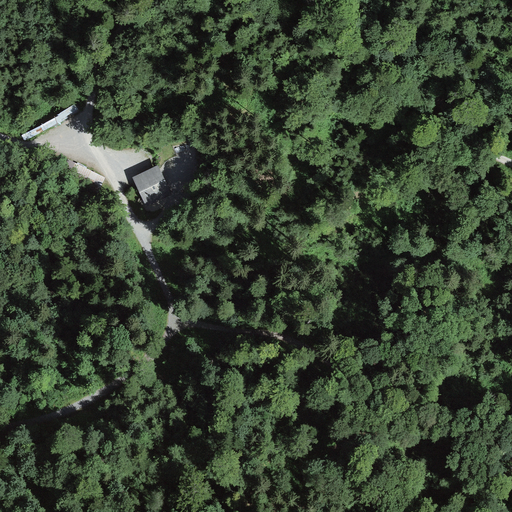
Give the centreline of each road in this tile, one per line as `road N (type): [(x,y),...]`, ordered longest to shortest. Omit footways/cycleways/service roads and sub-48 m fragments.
road 1 (track): [(85,136),(117,182),(178,319),(320,355),(341,376),(353,406),(348,457),(373,511)]
road 2 (track): [(511,163),(475,141),(401,62),(306,0)]
road 3 (track): [(178,319),(149,357),(81,404),(0,428)]
road 4 (track): [(149,0),(104,53),(85,136)]
